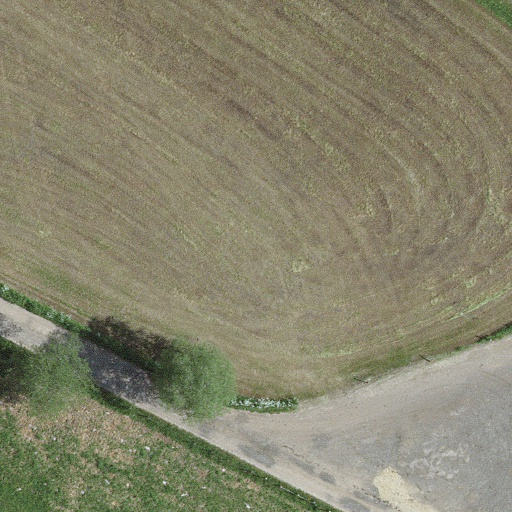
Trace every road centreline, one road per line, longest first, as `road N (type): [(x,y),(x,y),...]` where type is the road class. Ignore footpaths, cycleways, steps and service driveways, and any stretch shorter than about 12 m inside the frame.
road 1 (track): [(0,304),(409,511)]
road 2 (track): [(224,418),(511,329)]
